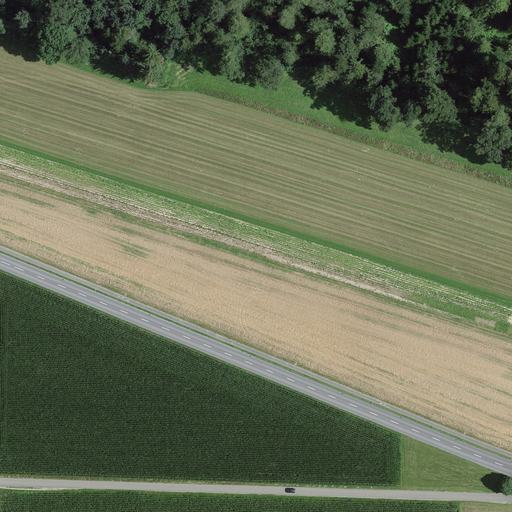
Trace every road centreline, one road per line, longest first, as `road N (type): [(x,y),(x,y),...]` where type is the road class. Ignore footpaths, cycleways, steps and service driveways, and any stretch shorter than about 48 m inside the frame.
road 1 (tertiary): [(0,261),(511,469)]
road 2 (unclassified): [(0,482),(511,500)]
